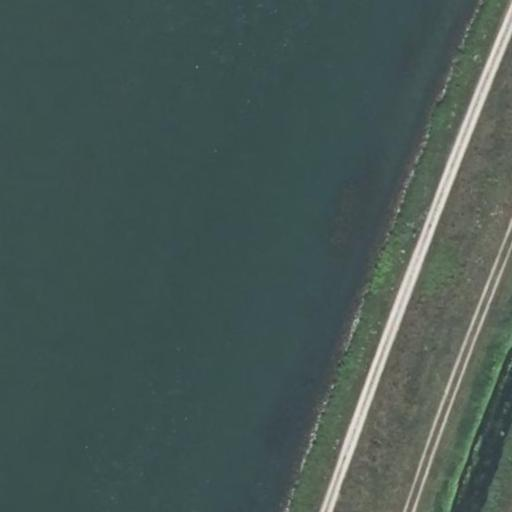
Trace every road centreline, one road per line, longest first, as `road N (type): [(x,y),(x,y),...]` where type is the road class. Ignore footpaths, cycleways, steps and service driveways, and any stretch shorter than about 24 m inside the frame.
road 1 (track): [(501,0),(454,97),(305,511)]
road 2 (track): [(511,221),(415,511)]
